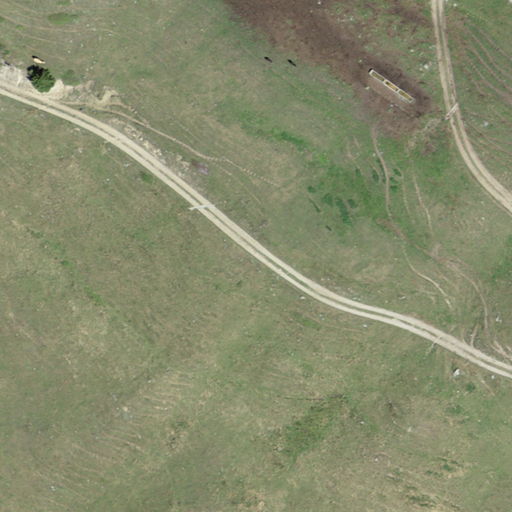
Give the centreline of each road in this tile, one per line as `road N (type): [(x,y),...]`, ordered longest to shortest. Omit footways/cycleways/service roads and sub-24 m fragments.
road 1 (track): [(0,85),(94,123),(319,294),(413,326),(511,375)]
road 2 (track): [(511,206),(473,170),(457,131),(439,0)]
